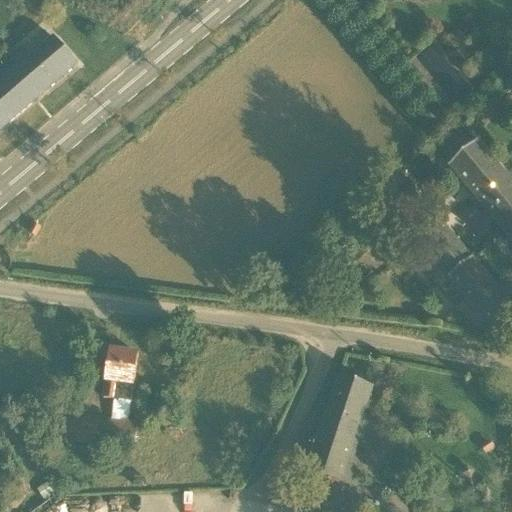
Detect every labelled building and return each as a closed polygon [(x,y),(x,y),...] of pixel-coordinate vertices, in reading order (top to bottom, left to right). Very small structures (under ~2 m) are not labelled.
[(21,47),(0,65),(0,132),(77,66),(54,38),(32,57),(21,47)] [(511,241),(511,181),(479,141),(448,167),(511,241)] [(492,331),(511,314),(511,303),(445,226),(421,247),(428,254),(417,263),(437,286),(447,277),(492,331)] [(103,399),(131,402),(138,355),(110,351),(103,399)] [(348,463),(353,449),(354,445),(359,447),(368,450),(371,438),(377,421),(364,416),(373,388),(340,378),(333,397),(328,413),(308,472),(340,482),(355,487),(362,468),(353,465),(348,463)] [(450,413),(422,407),(419,425),(437,428),(436,435),(446,437),(450,413)] [(137,422),(61,416),(52,416),(50,442),(124,448),(124,455),(134,456),(137,422)] [(103,466),(101,486),(123,489),(126,469),(103,466)] [(47,483),(37,490),(44,501),(54,493),(47,483)] [(441,510),(446,494),(424,485),(418,501),(441,510)]
